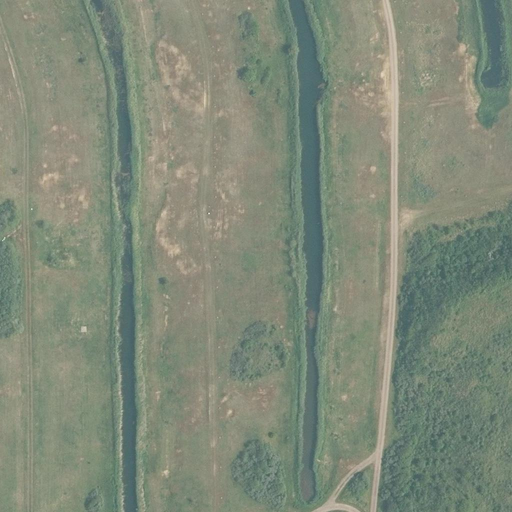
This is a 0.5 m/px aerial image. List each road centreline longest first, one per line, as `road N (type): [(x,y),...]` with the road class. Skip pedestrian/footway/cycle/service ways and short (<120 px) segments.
road 1 (track): [(216,511),(204,242),(208,91),(189,0)]
road 2 (unclassified): [(373,511),(398,235),(383,0)]
road 3 (track): [(0,21),(26,133),(32,511)]
road 4 (track): [(398,235),(415,220),(511,187)]
